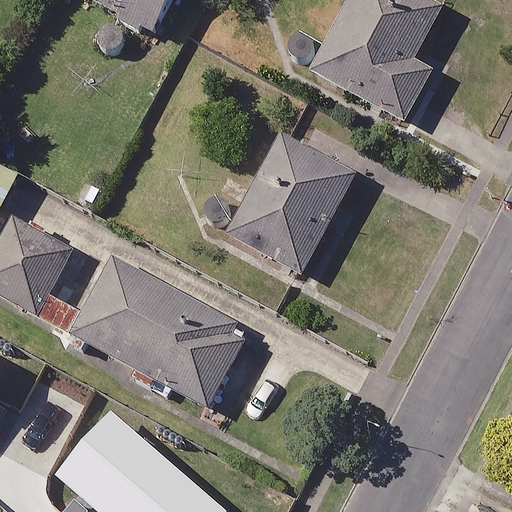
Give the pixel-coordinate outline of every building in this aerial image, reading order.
[(86,0),(152,38),(173,0),(86,0)] [(445,10),(425,0),(352,0),(313,76),(407,126),(432,78),(414,69),(445,10)] [(359,174),(285,135),(230,239),(305,278),(359,174)] [(0,218),(17,185),(0,176),(0,218)] [(114,262),(84,315),(48,295),(70,255),(15,224),(0,251),(0,298),(208,414),(251,338),(114,262)] [(185,511),(206,475),(124,430),(78,511),(185,511)]
